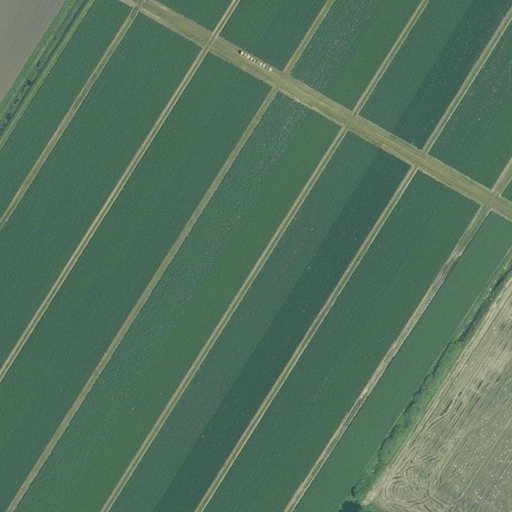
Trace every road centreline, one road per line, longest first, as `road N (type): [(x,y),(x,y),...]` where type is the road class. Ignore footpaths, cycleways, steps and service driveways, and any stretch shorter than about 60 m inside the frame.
road 1 (unknown): [(362,511),(511,284)]
road 2 (track): [(68,0),(0,110)]
